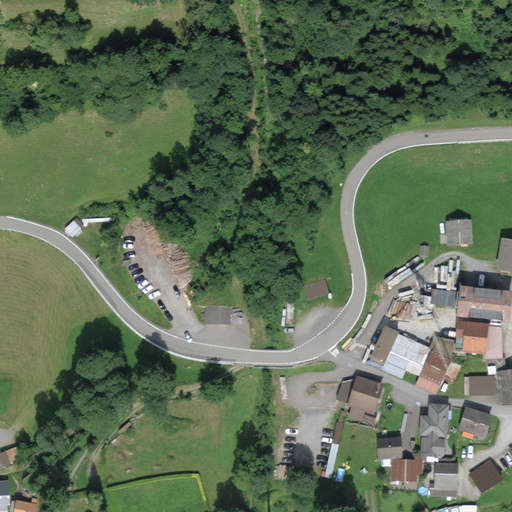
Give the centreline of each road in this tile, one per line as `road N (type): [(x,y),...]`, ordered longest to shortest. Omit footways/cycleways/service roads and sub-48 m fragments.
road 1 (primary): [(0,222),(63,243),(123,311),(169,342),(253,357),(295,356),(318,346)]
road 2 (primary): [(318,346),(357,298),(346,206),(369,158),(408,140),(511,133)]
road 3 (residential): [(318,346),(433,399),(511,410)]
